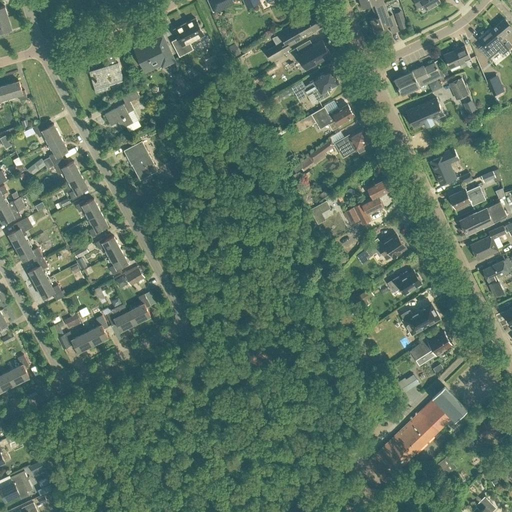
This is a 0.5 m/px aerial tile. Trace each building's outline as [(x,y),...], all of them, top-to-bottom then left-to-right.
[(208,0),(213,9),(233,1),(232,0),(208,0)] [(414,0),(418,6),(423,3),(426,8),(440,0),(439,0),(414,0)] [(389,24),(392,32),(399,30),(392,13),(389,15),(384,2),(372,7),(376,16),(370,18),(375,30),(389,24)] [(0,19),(8,17),(5,6),(0,7),(0,6),(0,19)] [(401,10),(395,13),(400,28),(407,25),(401,10)] [(308,15),(308,14),(300,19),(301,20),(276,34),(280,42),(266,50),(273,61),(284,55),(284,54),(282,52),(290,47),(291,47),(287,40),(291,38),(293,41),(299,38),(299,39),(308,33),(308,34),(316,29),(316,28),(322,24),(315,11),(308,15)] [(0,37),(8,35),(7,29),(12,28),(8,17),(0,19),(0,37)] [(172,40),(179,56),(193,49),(190,41),(204,34),(196,17),(188,22),(188,21),(182,24),(174,29),(178,37),(172,40)] [(492,28),(509,49),(511,45),(507,40),(506,41),(504,39),(505,37),(503,34),(511,27),(504,18),(492,28)] [(500,46),(505,52),(509,49),(492,28),(479,39),(487,48),(496,40),(499,43),(500,42),(502,44),(500,46)] [(306,69),(331,54),(322,38),(313,44),(310,38),(297,46),(300,51),(297,53),(306,69)] [(174,60),(166,42),(160,45),(157,40),(149,44),(148,42),(134,48),(143,67),(144,67),(145,70),(154,66),(152,60),(158,57),(162,65),(166,64),(174,60)] [(240,54),(234,42),(227,46),(233,57),(240,54)] [(464,43),(443,53),(449,67),(465,60),(463,57),(469,54),(464,43)] [(105,85),(123,79),(117,62),(113,50),(106,52),(110,64),(90,70),(96,92),(106,89),(105,85)] [(207,64),(210,70),(219,66),(216,60),(207,64)] [(424,66),(423,65),(394,78),(402,94),(441,75),(435,61),(424,66)] [(337,81),(330,69),(314,78),(315,79),(305,84),(302,79),(291,84),(294,90),(302,86),(307,94),(312,91),(317,100),(329,93),(326,88),(337,81)] [(496,75),(487,79),(494,94),(502,91),(496,75)] [(469,94),(461,76),(448,82),(456,99),(469,94)] [(4,84),(8,96),(18,93),(20,99),(27,97),(25,89),(22,89),(19,80),(4,84)] [(174,87),(177,94),(187,89),(184,82),(174,87)] [(294,91),(291,86),(277,94),(280,99),(294,91)] [(251,92),(257,104),(266,98),(260,87),(251,92)] [(125,101),(105,112),(111,124),(118,120),(122,127),(126,125),(128,129),(130,129),(139,125),(140,123),(138,119),(133,121),(128,111),(134,108),(130,100),(140,94),(136,88),(122,96),(125,101)] [(399,106),(410,100),(407,95),(396,102),(399,106)] [(437,96),(407,109),(414,126),(425,121),(427,125),(435,121),(433,118),(444,113),(437,96)] [(33,114),(40,112),(37,101),(30,103),(33,114)] [(312,112),(321,127),(337,118),(340,123),(354,115),(347,103),(340,108),(338,106),(329,111),(325,105),(312,112)] [(499,126),(511,122),(511,110),(496,115),(499,126)] [(20,120),(22,127),(28,125),(26,118),(20,120)] [(307,126),(302,118),(296,122),(301,130),(307,126)] [(50,142),(60,136),(53,122),(47,126),(44,121),(34,126),(39,136),(45,133),(50,142)] [(323,128),(325,133),(333,129),(331,124),(323,128)] [(336,142),(343,155),(356,147),(357,148),(357,147),(360,151),(365,148),(363,144),(370,140),(363,128),(350,136),(349,134),(336,142)] [(50,156),(54,163),(62,159),(59,154),(67,149),(60,136),(50,142),(55,151),(49,154),(50,156)] [(124,148),(135,170),(137,172),(139,174),(143,175),(146,175),(158,169),(142,139),(124,148)] [(309,155),(314,162),(326,154),(324,151),(334,144),(331,139),(309,155)] [(430,161),(441,184),(456,177),(448,160),(457,156),(458,158),(459,158),(453,147),(444,151),(443,154),(430,161)] [(69,157),(78,152),(76,148),(66,153),(69,157)] [(20,156),(15,160),(19,166),(24,162),(20,156)] [(49,156),(43,160),(47,167),(54,164),(49,156)] [(311,158),(295,167),(298,172),(306,167),(307,169),(315,164),(311,158)] [(65,170),(70,179),(80,173),(73,160),(64,165),(62,159),(54,163),(59,173),(65,170)] [(27,167),(31,173),(39,168),(34,162),(27,167)] [(469,171),(459,176),(462,182),(472,178),(469,171)] [(69,192),(73,198),(81,194),(79,191),(88,187),(80,173),(70,179),(75,189),(69,192)] [(360,217),(363,223),(371,219),(368,213),(382,206),(377,197),(379,196),(379,194),(396,185),(390,174),(365,187),(370,197),(346,210),(352,222),(360,217)] [(485,198),(479,185),(466,191),(465,188),(449,195),(451,200),(450,200),(453,208),(455,207),(455,208),(470,201),(472,205),(485,198)] [(36,188),(29,192),(32,197),(39,193),(36,188)] [(0,206),(0,216),(3,222),(12,217),(13,219),(21,215),(18,209),(25,205),(21,195),(7,203),(0,206)] [(61,201),(63,206),(71,202),(68,197),(61,201)] [(85,207),(90,217),(100,210),(93,197),(85,202),(84,200),(76,204),(80,210),(85,207)] [(335,198),(329,203),(333,208),(339,204),(335,198)] [(477,211),(460,219),(466,234),(483,226),(507,215),(500,200),(477,211)] [(90,229),(93,235),(101,231),(99,228),(108,224),(100,210),(90,217),(95,226),(90,229)] [(9,233),(16,246),(27,240),(23,231),(33,225),(28,216),(15,223),(18,228),(9,233)] [(116,227),(119,234),(129,229),(125,222),(116,227)] [(471,244),(478,259),(498,250),(493,238),(506,232),(503,225),(489,232),(490,235),(471,244)] [(105,245),(110,254),(121,248),(113,234),(105,239),(104,237),(96,241),(100,248),(105,245)] [(358,255),(363,263),(370,258),(369,256),(377,250),(380,255),(384,253),(387,258),(392,255),(393,256),(402,250),(401,249),(406,246),(397,234),(393,236),(392,234),(381,241),(378,237),(370,243),(371,246),(358,255)] [(68,242),(71,248),(78,244),(75,237),(68,242)] [(31,255),(34,260),(43,255),(38,246),(32,249),(27,240),(16,246),(23,259),(31,255)] [(73,250),(77,256),(88,250),(85,244),(73,250)] [(110,267),(113,272),(120,268),(119,266),(128,261),(121,248),(110,254),(115,264),(110,267)] [(29,270),(36,283),(48,277),(43,268),(48,265),(43,255),(34,260),(37,266),(29,270)] [(75,258),(80,268),(86,265),(81,255),(75,258)] [(483,269),(488,280),(495,295),(505,291),(498,276),(511,270),(511,264),(508,257),(483,269)] [(79,268),(76,263),(70,266),(73,272),(79,268)] [(125,275),(130,283),(144,274),(139,266),(125,275)] [(395,292),(402,288),(405,293),(421,283),(413,270),(397,280),(395,277),(389,282),(395,292)] [(52,292),(56,299),(66,294),(60,283),(53,286),(48,277),(36,283),(43,297),(52,292)] [(101,288),(95,291),(98,299),(105,295),(101,288)] [(367,300),(375,295),(371,289),(357,297),(364,309),(370,306),(367,300)] [(130,308),(136,321),(152,313),(148,305),(151,303),(145,292),(139,295),(143,302),(130,308)] [(412,314),(409,309),(401,314),(412,333),(416,331),(417,332),(423,328),(422,327),(439,317),(439,316),(440,316),(436,310),(435,310),(431,303),(412,314)] [(83,318),(92,314),(90,307),(81,311),(83,318)] [(117,321),(121,329),(136,321),(129,309),(116,315),(113,308),(107,311),(113,323),(117,321)] [(68,319),(72,328),(84,323),(81,314),(68,319)] [(87,330),(93,343),(108,335),(104,327),(108,325),(102,314),(97,317),(100,324),(87,330)] [(74,342),(78,350),(93,343),(87,330),(73,337),(70,330),(58,336),(64,347),(74,342)] [(450,337),(448,337),(444,330),(429,340),(426,337),(410,349),(416,358),(433,347),(436,353),(438,352),(439,352),(442,350),(443,349),(452,343),(451,342),(452,340),(450,337)] [(1,336),(5,342),(15,337),(12,331),(1,336)] [(8,370),(14,383),(29,375),(25,367),(29,365),(24,354),(18,356),(21,364),(8,370)] [(0,389),(14,383),(8,370),(0,374),(0,389)] [(409,376),(414,385),(419,381),(413,373),(409,376)] [(432,396),(433,398),(367,461),(385,479),(440,427),(450,417),(454,421),(467,408),(444,384),(436,393),(432,396)] [(484,421),(485,423),(469,433),(473,439),(480,435),(481,437),(490,431),(491,433),(499,428),(498,426),(506,421),(501,412),(495,416),(494,414),(484,421)] [(11,443),(18,439),(15,432),(8,435),(11,443)] [(511,442),(506,434),(500,437),(506,446),(511,442)] [(0,462),(10,457),(2,439),(0,439),(0,462)] [(436,462),(445,473),(456,465),(448,453),(436,462)] [(511,464),(511,465),(508,459),(498,465),(503,474),(510,470),(511,474),(511,464)] [(30,465),(33,473),(44,468),(40,460),(30,465)] [(494,474),(490,468),(484,471),(488,478),(494,474)] [(28,493),(22,482),(25,480),(21,471),(11,476),(13,481),(0,487),(0,488),(5,499),(19,493),(21,496),(28,493)] [(491,480),(494,485),(500,481),(497,476),(491,480)] [(38,489),(40,494),(53,488),(50,483),(38,489)] [(44,493),(37,497),(40,502),(46,499),(44,493)] [(472,511),(473,511),(492,511),(488,507),(493,502),(485,495),(475,504),(477,506),(472,511)] [(36,511),(38,511),(33,501),(21,506),(24,511),(23,511),(36,511)]
